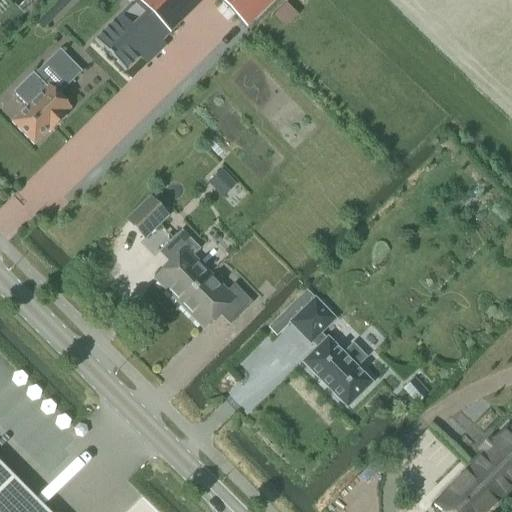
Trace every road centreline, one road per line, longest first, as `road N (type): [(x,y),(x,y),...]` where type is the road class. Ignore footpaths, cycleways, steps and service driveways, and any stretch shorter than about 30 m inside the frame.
road 1 (tertiary): [(231,511),(0,280)]
road 2 (unknown): [(0,394),(38,432),(64,441),(143,423)]
